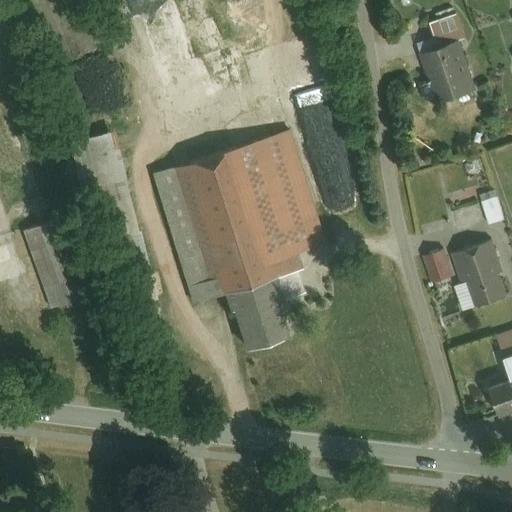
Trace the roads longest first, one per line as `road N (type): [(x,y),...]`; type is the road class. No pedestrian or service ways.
road 1 (unclassified): [(467,462),(401,235),(366,0)]
road 2 (secondary): [(0,412),(467,462)]
